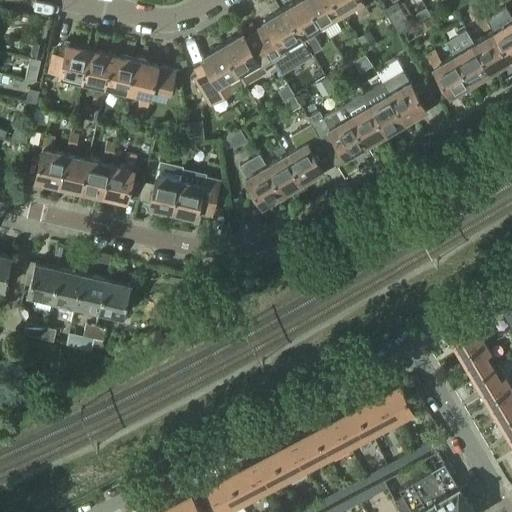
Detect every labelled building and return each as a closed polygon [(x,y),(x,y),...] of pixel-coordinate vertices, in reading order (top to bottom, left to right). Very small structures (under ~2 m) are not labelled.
[(312,29),(322,23),(308,0),(292,0),(284,4),(302,34),(311,50),(312,52),(322,47),(312,29)] [(335,0),(308,0),(322,23),(329,35),(341,28),(334,16),(342,11),(335,0)] [(362,0),(335,0),(342,11),(353,4),(360,15),(368,10),(362,0)] [(410,25),(397,2),(385,10),(398,32),(410,25)] [(280,68),(311,50),(302,34),(284,4),(264,16),(266,20),(256,26),(272,55),(280,68)] [(506,22),(493,30),(510,59),(511,57),(511,12),(508,6),(500,11),(506,22)] [(489,23),(483,13),(475,17),(482,28),(489,23)] [(242,29),(222,41),(239,71),(245,81),(267,69),(262,61),(272,55),(256,26),(244,33),(242,29)] [(446,40),(454,52),(471,82),(490,70),(473,41),(466,28),(446,40)] [(490,70),(510,59),(493,30),(473,41),(490,70)] [(376,45),(369,33),(358,39),(365,51),(376,45)] [(44,42),(34,39),(31,53),(41,55),(44,42)] [(59,74),(81,79),(88,46),(66,41),(63,53),(51,51),(47,71),(59,73),(59,74)] [(245,81),(239,71),(222,41),(201,53),(204,58),(195,63),(199,71),(194,74),(207,96),(228,84),(231,89),(245,81)] [(112,51),(88,46),(81,79),(104,84),(112,51)] [(438,100),(450,93),(471,82),(454,52),(442,59),(436,48),(427,53),(440,75),(427,82),(438,100)] [(126,89),(134,56),(112,51),(104,84),(126,89)] [(134,56),(126,89),(140,92),(138,104),(147,106),(151,89),(171,93),(176,65),(134,56)] [(405,120),(438,101),(438,100),(427,82),(425,79),(413,86),(403,69),(382,80),(405,120)] [(326,75),(326,76),(330,83),(340,78),(336,70),(326,75)] [(332,86),(330,83),(326,76),(314,82),(320,92),(332,86)] [(362,92),(386,132),(405,120),(382,80),(362,92)] [(36,102),(39,89),(29,86),(26,99),(36,102)] [(93,91),(90,103),(99,105),(102,93),(93,91)] [(342,104),(366,143),(386,132),(362,92),(342,104)] [(50,102),(46,96),(39,95),(37,106),(48,109),(50,102)] [(301,105),(295,96),(285,102),(291,111),(301,105)] [(356,154),(353,150),(366,143),(342,104),(323,115),(317,105),(305,112),(311,122),(319,135),(336,165),(356,154)] [(192,115),(194,136),(208,134),(206,113),(192,115)] [(287,153),(303,180),(323,168),(307,141),(319,135),(311,122),(290,134),(298,147),(287,153)] [(70,130),(67,144),(76,146),(79,132),(70,130)] [(36,177),(59,182),(66,149),(54,146),(56,134),(46,132),(36,177)] [(106,138),(103,152),(112,154),(115,140),(106,138)] [(267,164),(283,191),(303,180),(287,153),(282,144),(274,149),(279,157),(267,164)] [(89,154),(66,149),(59,182),(82,187),(89,154)] [(112,159),(104,193),(127,198),(128,195),(139,198),(143,182),(131,179),(137,153),(127,151),(124,162),(112,159)] [(259,151),(248,158),(239,163),(263,203),(283,191),(267,164),(259,151)] [(102,157),(89,154),(82,187),(104,193),(112,159),(111,159),(112,154),(103,152),(102,157)] [(180,175),(182,165),(183,162),(160,157),(157,170),(154,182),(143,179),(143,182),(139,198),(150,201),(149,203),(172,208),(180,175)] [(204,173),(205,170),(182,165),(172,208),(196,214),(197,209),(211,212),(219,177),(204,173)] [(247,209),(243,196),(230,200),(234,213),(247,209)] [(13,254),(0,251),(0,285),(5,287),(13,254)] [(29,292),(54,298),(61,265),(36,259),(29,292)] [(84,270),(61,265),(54,298),(77,303),(84,270)] [(84,270),(77,303),(100,308),(108,276),(84,270)] [(132,281),(108,276),(100,308),(125,314),(132,281)] [(501,293),(490,300),(495,308),(506,301),(501,293)] [(34,300),(25,298),(22,309),(31,312),(34,300)] [(448,333),(462,355),(486,341),(472,318),(448,333)] [(27,320),(24,332),(45,337),(47,325),(27,320)] [(84,334),(93,337),(96,325),(86,323),(84,334)] [(57,327),(47,325),(45,337),(54,339),(57,327)] [(105,327),(96,325),(93,337),(95,337),(103,339),(105,327)] [(101,349),(103,339),(95,337),(93,347),(101,349)] [(499,363),(486,341),(462,355),(475,377),(499,363)] [(484,393),(488,399),(511,385),(499,363),(475,377),(484,393)] [(378,394),(394,426),(396,425),(394,420),(414,410),(400,383),(378,394)] [(511,414),(511,385),(488,399),(501,421),(511,414)] [(394,426),(378,394),(357,405),(371,432),(390,423),(392,427),(394,426)] [(371,432),(357,405),(335,417),(351,448),(353,447),(351,443),(371,432)] [(511,414),(501,421),(511,439),(511,414)] [(351,448),(335,417),(314,427),(328,455),(347,445),(349,449),(351,448)] [(328,455),(314,427),(292,439),(309,470),(310,470),(308,465),(328,455)] [(309,470),(292,439),(270,451),(284,478),(304,467),(306,472),(309,470)] [(419,445),(408,450),(413,458),(424,453),(419,445)] [(402,464),(413,458),(408,450),(398,456),(402,464)] [(284,478),(270,451),(249,462),(266,493),(267,492),(265,488),(284,478)] [(443,511),(475,511),(445,461),(422,475),(443,511)] [(266,493),(249,462),(227,473),(241,500),(262,490),(264,494),(266,493)] [(381,475),(391,470),(387,462),(376,467),(381,475)] [(241,500),(227,473),(205,485),(219,511),(241,500)] [(443,511),(422,475),(399,489),(403,495),(395,500),(401,511),(443,511)] [(348,492),(359,487),(355,479),(344,484),(348,492)] [(338,498),(348,492),(344,484),(334,490),(338,498)] [(366,488),(356,493),(360,502),(371,496),(366,488)] [(201,511),(191,492),(169,503),(174,511),(201,511)] [(356,493),(345,499),(349,507),(360,502),(356,493)] [(311,502),(316,510),(326,504),(322,496),(311,502)] [(174,511),(169,503),(152,511),(174,511)]
